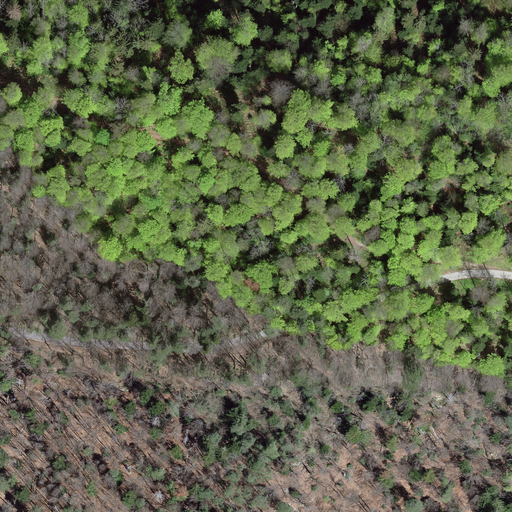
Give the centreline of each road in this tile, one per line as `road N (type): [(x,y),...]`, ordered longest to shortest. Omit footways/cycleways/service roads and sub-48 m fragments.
road 1 (unclassified): [(0,330),(94,343),(231,344),(440,278),(511,276)]
road 2 (track): [(0,79),(89,116),(237,153),(342,234)]
road 3 (track): [(0,280),(217,268),(260,276)]
road 4 (track): [(342,234),(484,272)]
